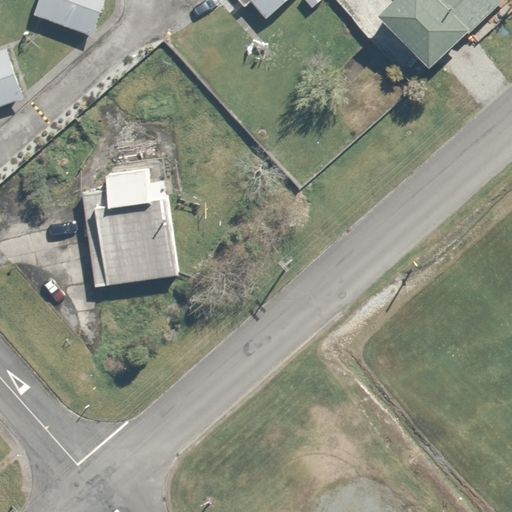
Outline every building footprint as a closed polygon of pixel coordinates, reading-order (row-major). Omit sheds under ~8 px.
[(103,0),(34,0),(31,12),(92,34),(103,0)] [(251,0),(264,15),(283,0),(251,0)] [(378,0),(372,6),(392,28),(385,34),(417,69),(466,24),(470,28),(500,0),(378,0)] [(6,46),(0,47),(0,105),(22,98),(6,46)] [(94,280),(177,271),(166,176),(148,178),(147,165),(92,171),(94,190),(84,191),(94,280)]
